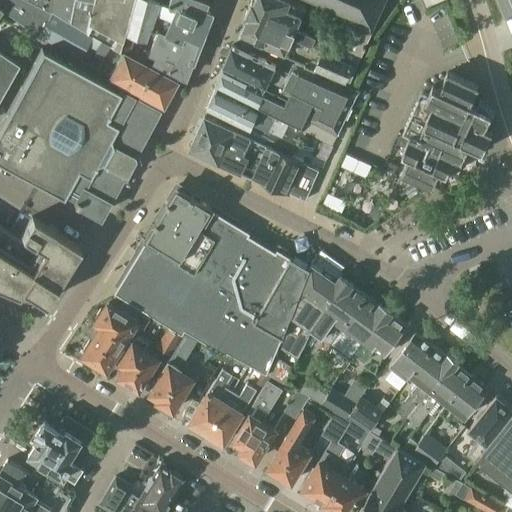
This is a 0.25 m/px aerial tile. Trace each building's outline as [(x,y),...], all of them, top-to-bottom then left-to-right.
[(0,0),(0,6),(2,8),(1,9),(38,35),(51,12),(50,11),(29,0),(0,0)] [(29,0),(50,11),(51,0),(29,0)] [(51,0),(50,11),(51,12),(86,31),(88,23),(87,22),(91,0),(51,0)] [(118,49),(132,0),(91,0),(87,22),(88,23),(115,37),(111,46),(118,49)] [(157,0),(132,0),(118,49),(122,51),(109,75),(161,103),(174,79),(128,55),(134,35),(144,38),(157,0)] [(205,2),(199,0),(166,0),(165,2),(159,0),(158,0),(149,27),(155,29),(147,51),(154,54),(152,62),(165,69),(183,76),(209,11),(203,9),(205,2)] [(306,5),(294,0),(254,0),(253,0),(251,0),(246,15),(248,16),(241,31),(345,78),(344,81),(348,84),(372,31),(352,22),(338,57),(327,52),(330,48),(302,36),(305,29),(297,26),(306,5)] [(320,0),(347,12),(344,18),(352,22),(372,31),(378,19),(385,0),(320,0)] [(92,35),(87,32),(86,31),(51,12),(38,35),(38,36),(79,59),(92,35)] [(234,45),(225,64),(266,85),(281,91),(280,93),(286,96),(312,108),(307,118),(339,133),(360,90),(348,84),(344,83),(295,61),(289,75),(275,68),(276,65),(262,58),(261,58),(234,45)] [(135,150),(157,108),(118,86),(117,88),(41,47),(0,121),(0,161),(62,195),(64,191),(74,196),(72,200),(99,214),(121,174),(124,175),(137,151),(135,150)] [(0,92),(17,62),(0,49),(0,92)] [(223,70),(216,86),(258,107),(276,116),(286,121),(302,129),(307,118),(312,108),(286,96),(284,100),(273,94),(272,95),(263,91),(264,90),(223,70)] [(478,86),(447,71),(439,87),(432,84),(424,100),(418,97),(401,132),(408,135),(400,151),(408,155),(400,171),(431,187),(440,171),(445,173),(453,157),(460,160),(468,143),(482,151),(492,132),(484,128),(488,119),(491,120),(494,113),(480,97),(477,104),(470,101),(478,86)] [(216,86),(208,105),(250,126),(266,134),(269,136),(266,142),(290,153),(297,139),(280,132),(286,121),(276,116),(258,107),(216,86)] [(205,113),(190,146),(197,149),(252,175),(290,192),(305,199),(319,169),(303,163),(305,160),(290,153),(205,113)] [(393,172),(397,165),(389,161),(385,169),(393,172)] [(190,194),(177,187),(169,200),(169,199),(147,236),(147,237),(114,291),(168,325),(182,334),(185,330),(201,339),(231,355),(231,353),(265,372),(277,345),(309,267),(309,266),(291,256),(290,256),(286,253),(288,251),(278,246),(275,250),(249,234),(249,235),(248,234),(250,231),(211,208),(211,207),(194,197),(194,196),(190,194)] [(0,286),(17,293),(21,287),(44,302),(79,246),(31,216),(18,236),(0,224),(0,286)] [(312,323),(346,279),(339,274),(338,275),(324,266),(321,270),(311,263),(309,266),(309,267),(277,345),(296,358),(312,328),(314,324),(312,323)] [(340,329),(365,295),(352,286),(354,285),(346,279),(312,323),(314,324),(312,328),(331,342),(340,329)] [(352,353),(386,307),(379,303),(378,304),(365,295),(340,329),(331,342),(330,343),(347,355),(347,354),(350,356),(352,353)] [(126,338),(128,335),(137,321),(145,326),(150,319),(140,314),(139,317),(123,306),(119,308),(109,302),(105,309),(101,308),(96,316),(100,322),(126,338)] [(352,353),(350,356),(353,358),(356,354),(365,360),(374,347),(384,354),(405,323),(392,314),(394,313),(386,307),(352,353)] [(134,338),(128,335),(126,338),(100,322),(100,323),(96,329),(98,333),(94,339),(90,338),(83,349),(86,359),(103,369),(107,367),(108,368),(123,344),(128,347),(132,341),(134,338)] [(155,345),(169,355),(176,344),(182,334),(168,325),(155,345)] [(182,334),(176,344),(191,353),(201,339),(185,330),(182,334)] [(410,374),(434,345),(416,331),(389,365),(398,372),(401,367),(410,374)] [(134,338),(132,341),(133,342),(118,366),(123,369),(120,375),(127,380),(127,384),(136,389),(139,387),(141,388),(159,358),(145,347),(150,340),(138,332),(134,338)] [(408,416),(453,357),(447,353),(446,354),(434,345),(410,374),(419,381),(412,390),(411,390),(397,410),(406,417),(407,415),(408,416)] [(447,403),(470,374),(458,365),(460,362),(453,357),(408,416),(418,424),(432,405),(433,405),(439,397),(447,403)] [(163,374),(152,392),(160,397),(159,399),(161,400),(162,404),(168,408),(172,407),(174,408),(186,389),(190,388),(193,383),(193,379),(193,378),(181,370),(182,367),(169,359),(160,372),(163,374)] [(210,390),(192,419),(196,422),(197,425),(203,429),(206,428),(208,429),(226,400),(232,389),(225,385),(233,373),(223,367),(209,390),(210,390)] [(470,374),(447,403),(454,409),(447,418),(457,426),(461,421),(487,387),(470,374)] [(249,416),(235,439),(245,445),(242,450),(245,451),(245,455),(250,458),(253,457),(256,459),(275,429),(262,421),(282,388),(267,379),(246,414),(249,416)] [(301,392),(306,395),(307,395),(321,404),(327,394),(305,381),(299,391),(301,392)] [(226,400),(208,429),(212,431),(213,435),(219,439),(222,438),(226,440),(243,411),(257,389),(247,382),(240,394),(232,389),(226,400)] [(343,416),(358,395),(344,385),(329,406),(343,416)] [(301,392),(299,391),(296,389),(284,410),(293,416),(306,395),(301,392)] [(495,394),(466,431),(478,440),(467,454),(474,460),(475,459),(475,458),(485,446),(511,412),(511,406),(496,394),(495,394)] [(366,431),(388,402),(381,397),(374,407),(359,396),(345,415),(366,431)] [(280,449),(269,466),(277,471),(277,472),(278,472),(279,477),(285,481),(290,480),(291,480),(309,452),(301,447),(320,416),(304,407),(288,434),(279,448),(280,449)] [(342,473),(344,474),(350,464),(337,456),(344,445),(336,440),(348,422),(333,412),(320,433),(331,440),(319,459),(302,487),(313,493),(314,498),(321,503),(331,487),(332,488),(342,473)] [(475,458),(475,459),(497,477),(511,488),(511,412),(485,446),(475,458)] [(39,437),(29,451),(35,455),(65,474),(67,472),(75,478),(83,465),(82,464),(95,444),(94,443),(100,433),(68,413),(64,419),(58,428),(51,424),(45,419),(35,435),(39,437)] [(368,429),(358,446),(370,454),(381,437),(368,429)] [(445,450),(423,434),(418,443),(411,452),(428,461),(434,465),(445,450)] [(410,437),(402,448),(411,452),(418,443),(410,437)] [(396,511),(401,506),(410,490),(427,461),(411,452),(402,448),(397,445),(357,511),(396,511)] [(0,467),(0,511),(65,511),(72,501),(70,500),(76,490),(36,466),(32,473),(7,458),(1,468),(0,467)] [(116,511),(115,511),(163,511),(185,479),(182,477),(181,474),(174,470),(171,471),(160,464),(139,497),(129,490),(116,511)] [(133,484),(116,473),(99,501),(116,511),(133,484)] [(349,511),(365,487),(344,474),(342,473),(332,488),(331,487),(321,503),(336,511),(349,511)] [(450,500),(461,482),(452,477),(441,494),(450,500)] [(471,486),(464,499),(478,506),(485,494),(471,486)] [(485,494),(478,506),(489,511),(493,511),(504,511),(508,506),(499,501),(485,494)] [(401,506),(396,511),(439,511),(436,507),(428,502),(416,495),(407,510),(401,506)]
